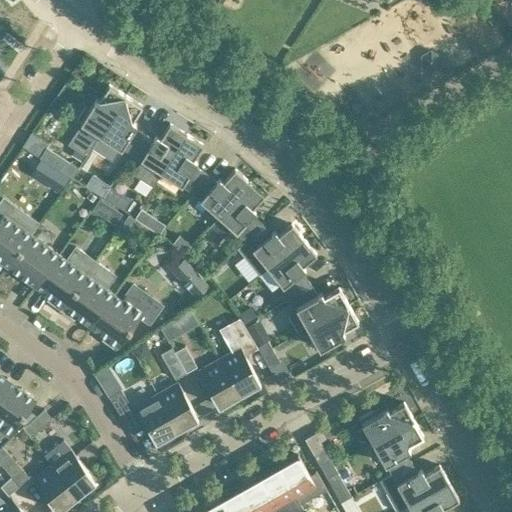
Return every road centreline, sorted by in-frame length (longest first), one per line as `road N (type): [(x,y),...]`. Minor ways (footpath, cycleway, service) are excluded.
road 1 (residential): [(79,26),(244,131),(310,192),(405,343)]
road 2 (residential): [(145,493),(405,343)]
road 3 (residential): [(145,493),(82,390),(0,325)]
road 4 (residential): [(405,343),(502,511)]
road 5 (residential): [(0,142),(79,26)]
